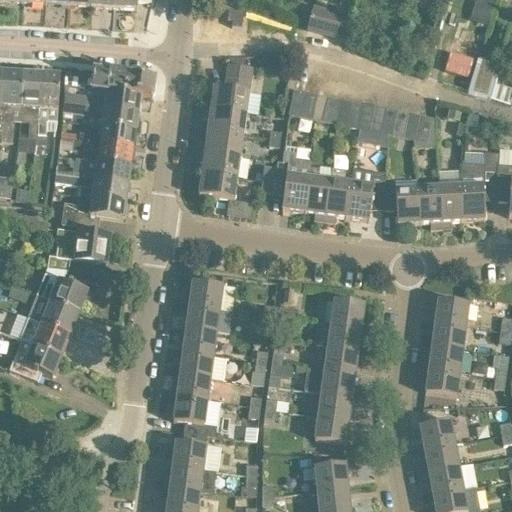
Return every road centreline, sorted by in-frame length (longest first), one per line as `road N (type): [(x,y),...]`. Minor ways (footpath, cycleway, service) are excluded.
road 1 (residential): [(407,270),(156,231)]
road 2 (residential): [(405,511),(394,412),(407,270)]
road 3 (residential): [(117,445),(135,389),(156,231)]
road 4 (residential): [(176,57),(0,43)]
road 5 (residential): [(156,231),(176,57)]
road 6 (residential): [(0,474),(69,467),(117,445)]
